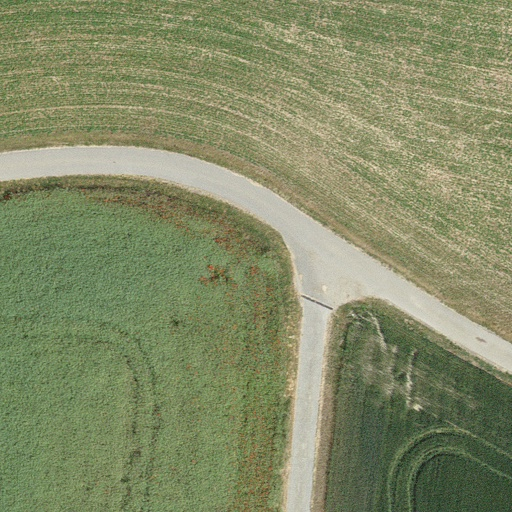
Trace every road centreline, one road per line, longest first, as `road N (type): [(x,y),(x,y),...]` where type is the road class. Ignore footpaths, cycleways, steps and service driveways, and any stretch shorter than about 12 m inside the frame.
road 1 (track): [(511,360),(414,306),(257,197),(87,158),(0,169)]
road 2 (track): [(318,240),(295,511)]
